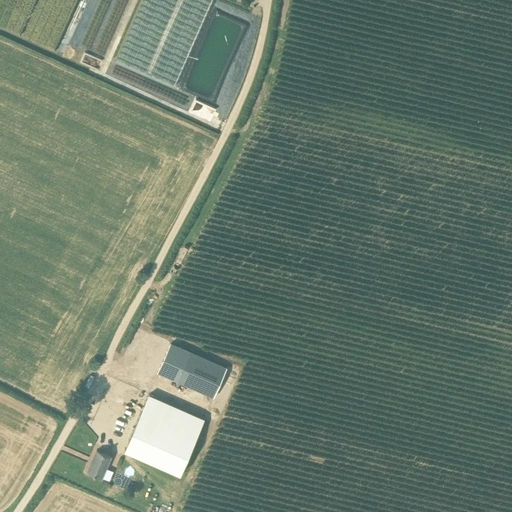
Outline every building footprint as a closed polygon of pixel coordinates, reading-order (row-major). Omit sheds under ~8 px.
[(142,0),(116,59),(175,85),(212,0),(142,0)] [(170,344),(158,373),(178,381),(191,353),(170,344)] [(161,374),(159,379),(175,387),(178,383),(161,374)] [(205,418),(149,394),(125,449),(180,474),(205,418)] [(111,456),(97,450),(87,471),(102,478),(111,456)]
